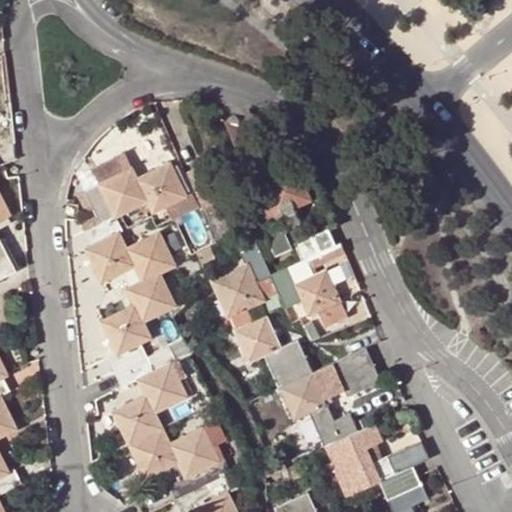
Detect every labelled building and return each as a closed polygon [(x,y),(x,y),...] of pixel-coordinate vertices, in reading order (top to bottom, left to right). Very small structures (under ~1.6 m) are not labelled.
[(249,129),(225,119),(232,135),(249,129)] [(249,129),(232,135),(252,183),(244,187),(266,238),(275,257),(295,248),(295,249),(303,245),(294,225),(297,224),(299,223),(293,206),(305,200),(291,168),(270,176),(249,129)] [(168,203),(184,195),(186,194),(171,163),(139,178),(133,169),(84,192),(90,205),(95,216),(99,223),(112,217),(119,215),(145,201),(150,211),(168,203)] [(90,205),(84,192),(83,190),(76,194),(83,208),(90,205)] [(188,205),(184,195),(168,203),(173,212),(188,205)] [(0,278),(16,270),(0,238),(0,221),(10,216),(0,197),(0,278)] [(200,208),(215,242),(232,234),(217,201),(200,208)] [(83,231),(99,223),(95,216),(80,223),(83,231)] [(112,217),(99,223),(83,231),(82,231),(88,246),(86,247),(101,278),(135,263),(141,277),(158,269),(174,262),(159,231),(127,245),(112,217)] [(307,259),(335,246),(329,233),(303,245),(295,249),(301,262),(307,259)] [(279,293),(272,275),(256,243),(239,251),(244,262),(213,277),(236,327),(251,320),(246,308),(279,293)] [(301,262),(285,269),(292,284),(314,274),(311,269),(344,255),(340,244),(335,246),(307,259),(301,262)] [(202,263),(215,257),(210,245),(197,251),(202,263)] [(116,371),(147,357),(140,342),(149,337),(141,319),(174,303),(158,269),(141,277),(125,285),(134,306),(103,321),(119,355),(110,360),(116,371)] [(346,315),(326,269),(314,274),(292,284),(285,269),(272,275),(279,293),(284,306),(285,307),(300,300),(307,317),(319,311),(325,325),(346,315)] [(278,388),(312,372),(297,340),(282,347),(267,313),(251,320),(236,327),(232,329),(248,363),(264,357),(278,388)] [(310,342),(320,337),(314,321),(303,326),(310,342)] [(157,409),(185,395),(179,383),(170,363),(176,360),(169,346),(147,357),(116,371),(122,384),(137,378),(146,396),(114,412),(129,443),(164,426),(157,409)] [(341,379),(373,364),(366,348),(333,362),(341,379)] [(0,380),(3,379),(8,376),(0,360),(0,380)] [(176,360),(170,363),(179,383),(185,380),(176,360)] [(327,405),(349,396),(341,379),(333,362),(312,372),(327,405)] [(341,379),(349,396),(380,382),(373,364),(341,379)] [(358,409),(334,420),(327,405),(312,372),(278,388),(293,420),(310,414),(324,446),(367,427),(358,409)] [(0,478),(10,473),(0,453),(0,434),(15,427),(0,396),(10,391),(3,379),(0,380),(0,478)] [(176,498),(231,472),(216,442),(225,437),(217,419),(172,441),(164,426),(129,443),(146,477),(179,463),(186,477),(169,485),(176,498)] [(379,481),(380,480),(366,448),(381,442),(374,423),(367,427),(324,446),(347,495),(379,481)] [(395,474),(413,466),(428,459),(421,441),(388,457),(395,474)] [(414,511),(411,505),(427,498),(413,466),(395,474),(380,480),(379,481),(386,497),(392,511),(414,511)] [(0,511),(4,511),(0,503),(0,493),(21,483),(15,470),(10,473),(0,478),(0,511)] [(195,511),(234,511),(226,495),(239,489),(231,472),(176,498),(182,511),(185,511),(194,509),(195,511)] [(315,511),(308,494),(275,509),(275,511),(315,511)]
